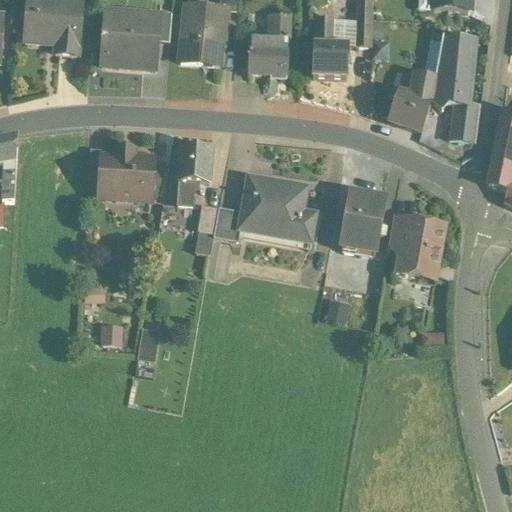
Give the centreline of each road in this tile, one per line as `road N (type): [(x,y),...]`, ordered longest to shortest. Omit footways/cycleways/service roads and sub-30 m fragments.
road 1 (residential): [(0,133),(76,119),(299,133),(361,144),(410,164),(460,192),(476,212)]
road 2 (unclassified): [(476,212),(462,324),(497,511)]
road 3 (unclassified): [(502,0),(476,212)]
